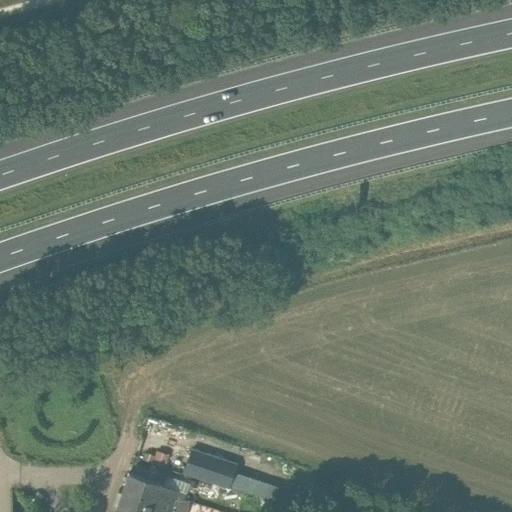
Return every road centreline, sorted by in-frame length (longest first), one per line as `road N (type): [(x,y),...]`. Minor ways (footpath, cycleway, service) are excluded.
road 1 (motorway): [(0,261),(238,184),(511,115)]
road 2 (motorway): [(511,31),(369,64),(0,174)]
